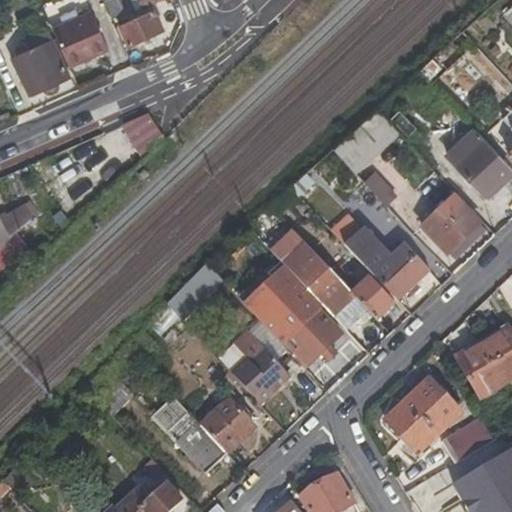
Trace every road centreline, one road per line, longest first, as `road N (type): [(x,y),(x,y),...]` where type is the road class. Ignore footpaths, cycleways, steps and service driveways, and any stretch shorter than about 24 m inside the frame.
road 1 (residential): [(335,420),(511,255)]
road 2 (residential): [(211,52),(0,150)]
road 3 (residential): [(237,511),(335,420)]
